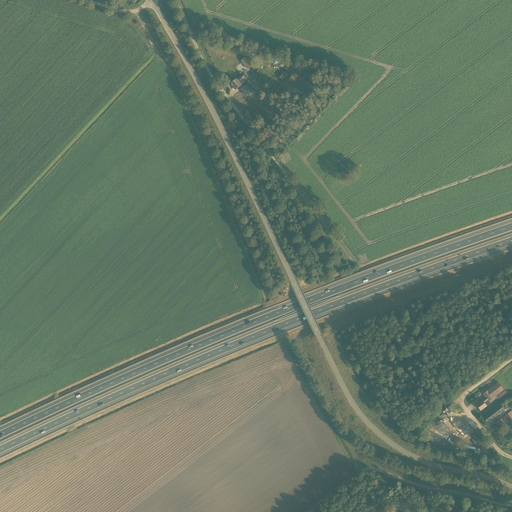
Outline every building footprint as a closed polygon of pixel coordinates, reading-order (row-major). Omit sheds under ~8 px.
[(227,57),(220,62),(226,69),(226,68),(227,70),(242,59),(238,53),(229,60),(227,57)] [(246,58),(246,57),(241,61),(248,69),(253,65),(250,61),(252,59),(249,56),(246,58)] [(277,76),(281,80),(287,73),(283,70),(277,76)] [(244,77),(246,76),(244,74),(243,75),(242,75),(237,79),(230,84),(235,90),(242,85),(239,82),(245,78),(244,77)] [(250,83),(241,91),(245,97),(255,89),(250,83)] [(482,400),(476,405),(481,411),(487,406),(490,403),(489,401),(504,390),(498,383),(483,394),(486,398),(483,400),(482,400)] [(498,395),(500,398),(507,393),(505,390),(498,395)] [(504,409),(501,405),(484,418),(487,423),(504,409)] [(454,426),(453,427),(455,430),(457,429),(463,437),(470,432),(459,419),(453,424),(454,426)] [(443,424),(431,434),(438,442),(449,432),(443,424)] [(465,439),(457,445),(460,449),(468,443),(465,439)]
